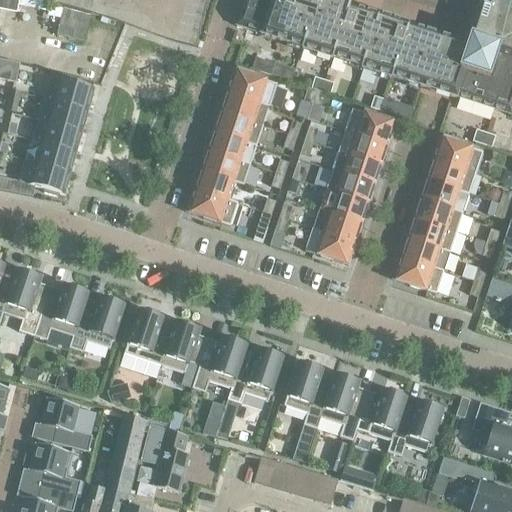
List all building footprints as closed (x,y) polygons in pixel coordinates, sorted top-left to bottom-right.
[(0,0),(0,12),(16,16),(18,0),(0,0)] [(259,37),(272,41),(285,0),(244,0),(236,28),(259,36),(259,37)] [(285,0),(272,41),(300,50),(316,0),(285,0)] [(331,62),(332,60),(348,8),(351,0),(316,0),(300,50),(300,51),(331,62)] [(511,0),(480,0),(478,7),(511,18),(511,0)] [(467,38),(465,46),(511,61),(511,18),(478,7),(476,7),(466,38),(467,38)] [(332,60),(360,69),(377,18),(348,8),(332,60)] [(62,9),(55,35),(82,42),(89,17),(62,9)] [(391,81),(391,79),(408,28),(408,26),(377,16),(377,18),(360,69),(359,70),(391,81)] [(448,98),(465,46),(451,41),(442,39),(408,28),(391,79),(434,93),(448,98)] [(511,61),(465,46),(448,98),(455,100),(456,98),(510,116),(511,110),(511,61)] [(251,71),(261,74),(264,63),(255,60),(251,71)] [(10,72),(18,74),(20,66),(7,63),(5,71),(10,72)] [(264,63),(261,74),(270,78),(274,66),(264,63)] [(10,72),(5,71),(2,70),(0,77),(0,81),(7,83),(10,72)] [(15,85),(18,74),(10,72),(7,83),(15,85)] [(228,86),(225,95),(268,109),(275,86),(232,72),(232,73),(231,73),(227,85),(228,86)] [(42,100),(88,113),(94,91),(48,78),(42,100)] [(315,93),(320,94),(324,82),(314,79),(310,91),(315,93)] [(324,82),(320,94),(324,95),(329,97),(333,86),(324,82)] [(302,103),(311,106),(315,93),(310,91),(306,90),(302,103)] [(19,95),(11,93),(8,104),(6,113),(14,115),(19,95)] [(315,93),(311,106),(319,109),(324,95),(320,94),(315,93)] [(225,95),(219,114),(261,128),(268,109),(225,95)] [(370,110),(379,113),(383,102),(374,98),(370,110)] [(88,113),(42,100),(36,122),(38,122),(82,134),(88,113)] [(383,102),(379,113),(389,116),(393,105),(383,102)] [(351,111),(343,134),(386,148),(389,139),(390,139),(394,126),(393,126),(394,125),(351,111)] [(219,114),(212,134),(255,148),(261,128),(219,114)] [(38,122),(32,143),(39,145),(76,155),(82,134),(38,122)] [(291,123),(287,137),(295,140),(300,126),(291,123)] [(15,138),(17,126),(9,125),(7,136),(15,138)] [(307,129),(303,142),(312,145),(316,131),(307,129)] [(472,144),(482,147),(485,135),(476,132),(472,144)] [(212,134),(206,153),(249,167),(255,148),(212,134)] [(343,134),(337,153),(380,167),(386,148),(343,134)] [(482,147),(491,150),(495,138),(485,135),(482,147)] [(295,140),(287,137),(283,150),(291,153),(295,140)] [(434,153),(431,162),(474,177),(481,154),(438,140),(438,141),(437,140),(433,153),(434,153)] [(312,145),(303,142),(299,155),(307,158),(312,145)] [(33,166),(70,176),(76,155),(39,145),(34,165),(33,166)] [(206,153),(199,173),(242,187),(249,167),(206,153)] [(337,153),(331,172),(373,187),(380,167),(337,153)] [(33,166),(34,165),(24,162),(18,185),(34,189),(44,192),(44,194),(57,198),(58,196),(64,197),(70,176),(33,166)] [(279,162),(274,176),(283,178),(287,165),(279,162)] [(431,162),(425,182),(468,196),(474,177),(431,162)] [(295,167),(290,181),(299,184),(303,170),(295,167)] [(331,172),(324,192),(367,206),(373,187),(331,172)] [(199,173),(193,192),(236,206),(236,205),(227,202),(233,185),(242,188),(242,187),(199,173)] [(283,178),(274,176),(270,189),(278,191),(283,178)] [(0,192),(32,198),(34,189),(18,185),(0,179),(0,192)] [(299,184),(290,181),(286,194),(295,197),(299,184)] [(425,182),(418,201),(461,215),(468,196),(425,182)] [(236,206),(193,192),(190,203),(195,204),(191,216),(202,220),(201,221),(214,225),(214,224),(229,229),(236,206)] [(324,192),(318,211),(361,225),(367,206),(324,192)] [(502,192),(498,206),(506,209),(511,195),(502,192)] [(266,201),(261,214),(270,217),(274,204),(266,201)] [(418,201),(412,221),(455,235),(461,215),(418,201)] [(282,206),(278,219),(286,222),(291,209),(282,206)] [(506,209),(498,206),(493,219),(502,222),(506,209)] [(312,230),(311,231),(354,245),(361,225),(318,211),(318,212),(312,230)] [(266,230),(270,217),(261,214),(252,243),(261,246),(266,230)] [(286,222),(278,219),(273,233),(282,236),(286,222)] [(412,221),(406,240),(448,254),(455,235),(412,221)] [(511,223),(509,223),(501,248),(511,251),(511,223)] [(354,245),(311,231),(304,253),(319,258),(318,259),(331,263),(331,262),(342,266),(345,254),(351,256),(354,245)] [(489,231),(485,245),(494,247),(498,234),(489,231)] [(406,240),(399,259),(442,273),(448,254),(406,240)] [(494,247),(485,245),(481,258),(489,261),(494,247)] [(442,273),(399,259),(396,270),(401,272),(397,284),(408,287),(407,288),(420,292),(420,291),(435,296),(442,273)] [(0,321),(2,317),(0,316),(13,278),(1,274),(3,270),(0,268),(0,321)] [(477,270),(472,283),(481,286),(485,273),(477,270)] [(17,334),(33,339),(49,290),(38,286),(39,281),(14,273),(13,278),(0,316),(2,317),(21,323),(17,334)] [(511,287),(491,281),(485,299),(486,300),(486,299),(495,301),(494,304),(499,305),(499,303),(508,305),(507,306),(511,307),(511,287)] [(481,286),(472,283),(468,297),(477,299),(481,286)] [(49,332),(71,339),(73,340),(85,301),(87,297),(62,289),(61,293),(49,290),(33,339),(46,344),(49,332)] [(73,340),(71,339),(68,351),(82,355),(85,344),(109,352),(123,309),(98,301),(97,305),(85,301),(73,340)] [(123,356),(159,368),(171,330),(160,326),(161,321),(137,313),(123,356)] [(191,391),(207,341),(196,338),(197,333),(173,325),(171,330),(159,368),(183,376),(187,365),(198,368),(191,391)] [(208,384),(230,391),(231,392),(244,353),(245,349),(220,341),(219,345),(207,341),(191,391),(204,395),(208,384)] [(231,392),(230,391),(226,403),(240,407),(244,396),(267,403),(281,361),(257,352),(255,357),(244,353),(231,392)] [(316,432),(320,421),(318,420),(331,382),(319,378),(321,373),(296,365),(282,408),(305,416),(302,427),(316,432)] [(26,370),(23,378),(35,382),(38,374),(26,370)] [(350,443),(354,432),(367,394),(356,390),(357,385),(332,377),(331,382),(318,420),(320,421),(342,428),(338,439),(350,443)] [(61,378),(57,389),(68,393),(70,386),(67,380),(61,378)] [(0,417),(2,418),(3,418),(4,417),(2,417),(2,416),(8,392),(10,392),(10,391),(9,391),(0,388),(0,417)] [(124,401),(120,388),(109,390),(110,393),(108,393),(107,395),(110,404),(121,407),(122,402),(124,401)] [(354,432),(389,443),(391,444),(403,405),(405,401),(380,393),(379,397),(367,394),(354,432)] [(40,426),(39,428),(41,428),(55,432),(52,445),(70,450),(80,453),(88,455),(92,439),(84,436),(74,434),(72,433),(78,410),(80,410),(80,409),(79,408),(62,404),(48,401),(46,400),(46,402),(47,402),(41,426),(40,426)] [(461,400),(456,418),(464,420),(469,403),(461,400)] [(391,444),(389,443),(386,455),(400,459),(403,448),(427,456),(441,413),(416,405),(415,409),(403,405),(391,444)] [(508,415),(479,405),(470,432),(489,438),(483,457),(511,466),(511,432),(503,430),(508,415)] [(112,458),(98,511),(124,511),(128,499),(128,496),(146,423),(122,417),(112,458)] [(202,436),(215,440),(217,432),(205,428),(202,436)] [(153,489),(178,495),(188,457),(182,455),(187,439),(150,429),(141,463),(159,467),(153,489)] [(327,472),(340,476),(349,448),(336,444),(327,472)] [(28,472),(28,473),(29,473),(44,477),(40,490),(57,494),(58,495),(68,497),(76,499),(80,484),(72,482),(61,479),(67,455),(68,456),(68,454),(67,454),(51,450),(36,446),(35,446),(34,447),(36,447),(29,472),(28,472)] [(295,457),(293,462),(305,466),(308,456),(301,454),(295,457)] [(81,511),(98,511),(112,458),(102,455),(89,506),(84,504),(81,511)] [(254,485),(269,489),(276,465),(261,460),(254,485)] [(511,511),(511,495),(488,488),(492,477),(442,460),(437,476),(455,482),(455,479),(479,486),(470,511),(511,511)] [(269,489),(281,493),(288,468),(276,465),(269,489)] [(281,493),(293,496),(300,472),(288,468),(281,493)] [(377,478),(344,468),(339,484),(372,494),(377,478)] [(293,496),(305,500),(313,475),(300,472),(293,496)] [(305,500),(318,503),(325,479),(313,475),(305,500)] [(325,479),(318,503),(331,507),(338,483),(325,479)] [(52,511),(53,510),(54,510),(61,511),(73,511),(76,499),(68,497),(58,495),(57,494),(40,490),(37,503),(22,499),(21,499),(21,501),(22,501),(19,511),(52,511)] [(429,494),(419,491),(415,505),(416,505),(425,508),(429,494)] [(435,511),(439,497),(429,494),(425,508),(429,509),(435,511)] [(152,511),(155,503),(128,496),(128,499),(124,511),(152,511)] [(399,511),(414,511),(416,505),(415,505),(403,501),(399,511)]
